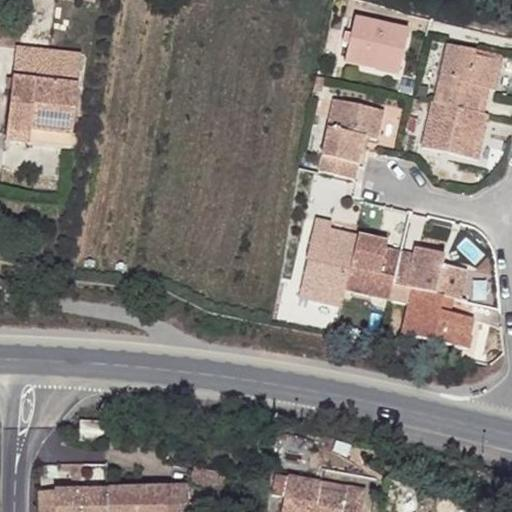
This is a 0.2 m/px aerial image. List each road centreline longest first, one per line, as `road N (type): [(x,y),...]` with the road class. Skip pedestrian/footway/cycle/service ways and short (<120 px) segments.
road 1 (secondary): [(508,434),(321,391),(36,358)]
road 2 (residential): [(20,511),(16,489),(36,358)]
